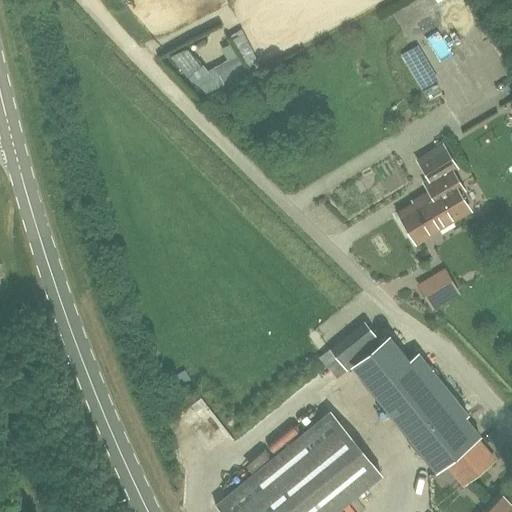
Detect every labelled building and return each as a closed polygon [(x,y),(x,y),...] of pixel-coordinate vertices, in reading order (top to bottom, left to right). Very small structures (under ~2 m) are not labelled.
[(414,241),(452,218),(467,209),(457,192),(461,189),(449,169),(452,167),(440,147),(428,154),(416,161),(428,181),(424,184),(430,195),(398,215),(414,241)] [(364,323),(330,351),(345,370),(380,341),(364,323)] [(463,417),(466,414),(417,353),(370,391),(435,471),(445,463),(462,484),(493,460),(475,438),(478,436),(463,417)] [(339,511),(337,509),(380,473),(329,411),(214,505),(220,511),(339,511)] [(511,511),(511,489),(508,486),(483,511),(511,511)]
